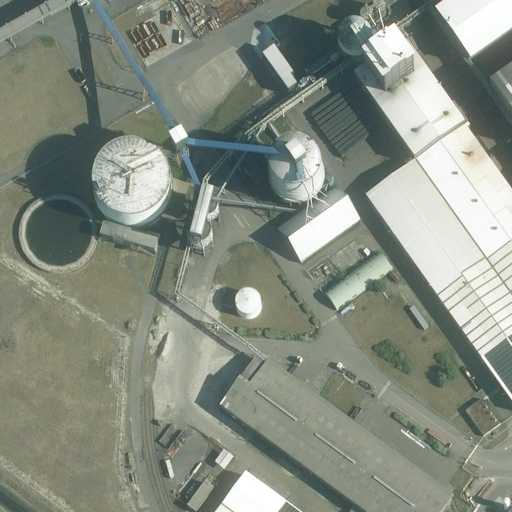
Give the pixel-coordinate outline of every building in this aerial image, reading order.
[(59,10),(77,0),(55,0),(54,1),(59,10)] [(470,65),(511,34),(511,0),(457,0),(435,16),(470,65)] [(147,66),(192,41),(171,4),(126,30),(147,66)] [(377,56),(377,52),(377,49),(376,45),(374,41),(372,39),(369,36),(366,34),(362,33),(358,32),(355,32),(351,33),(347,35),(343,37),(341,40),(339,44),(338,47),(337,51),(337,55),(338,59),(340,62),(342,65),(345,68),(349,70),(352,71),(356,72),(359,72),(364,71),(367,69),(371,66),(374,63),(375,59),(377,56)] [(511,405),(511,194),(405,43),(352,80),(414,164),(366,199),(511,405)] [(511,124),(511,77),(490,94),(511,124)] [(289,78),(283,81),(288,88),(293,85),(289,78)] [(505,143),(511,137),(511,131),(504,119),(494,126),(505,143)] [(230,152),(252,182),(260,176),(238,146),(230,152)] [(169,196),(170,189),(169,182),(167,176),(163,168),(159,163),(154,159),(151,157),(147,155),(140,152),(133,151),(125,152),(118,154),(111,157),(106,162),(102,167),(99,170),(98,174),(95,180),(95,184),(94,188),(94,192),(95,196),(97,202),(100,209),(104,215),(109,219),(116,223),(121,225),(124,226),(131,227),(135,226),(138,226),(145,224),(148,223),(152,221),(156,218),(159,216),(163,210),(165,207),(167,203),(169,196)] [(321,184),(321,179),(321,174),(320,170),(317,165),(314,161),(310,158),(306,155),(302,154),(297,153),(292,154),(287,155),(282,157),(279,160),(275,164),(273,168),(272,172),(271,178),(271,182),(272,186),(274,191),(277,195),(281,198),(285,201),(290,203),(295,204),(300,204),(305,202),(309,200),(313,197),(317,193),(319,188),(321,184)] [(278,229),(301,261),(357,221),(333,188),(278,229)] [(95,235),(95,231),(95,226),(94,223),(92,216),(89,210),(84,204),(78,198),(72,195),(65,193),(58,192),(54,192),(50,192),(43,194),(40,196),(35,198),(29,202),(25,207),(23,210),(21,214),(18,221),(17,225),(17,230),(17,237),(19,244),(23,251),(25,255),(27,258),(33,262),(39,266),(46,269),(51,270),(55,270),(61,270),(69,268),(73,266),(76,264),(80,262),(83,259),(88,253),(90,249),(92,246),(94,239),(95,235)] [(156,255),(159,242),(103,227),(99,241),(112,245),(109,254),(120,256),(123,246),(156,255)] [(342,276),(367,259),(354,241),(330,259),(342,276)] [(336,310),(392,269),(379,251),(323,291),(336,310)] [(202,290),(206,277),(191,273),(187,286),(202,290)] [(223,289),(220,300),(230,303),(234,293),(223,289)] [(258,308),(259,304),(258,300),(256,296),(255,295),(253,293),(250,292),(249,292),(244,292),(243,293),(240,295),(239,296),(237,298),(236,301),(236,303),(236,305),(237,308),(238,310),(239,312),(241,313),(243,314),(245,315),(247,315),(250,315),(252,314),(254,313),(256,312),(257,310),(258,308)] [(444,511),(454,499),(268,362),(249,388),(240,381),(219,409),(359,511),(444,511)] [(483,437),(500,425),(482,400),(465,412),(483,437)] [(214,459),(225,466),(233,453),(223,446),(214,459)] [(295,511),(246,475),(218,511),(295,511)] [(193,511),(196,511),(214,489),(205,483),(187,507),(193,511)]
